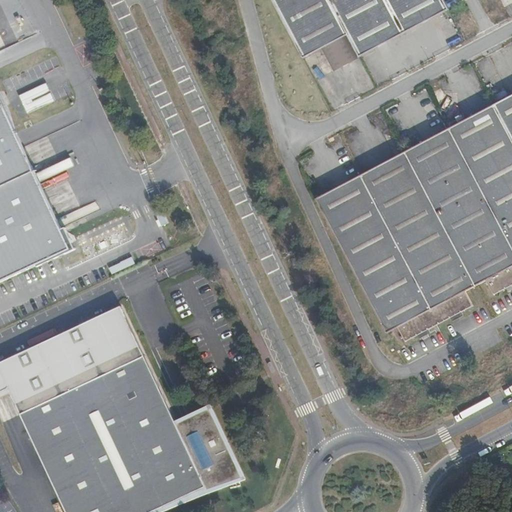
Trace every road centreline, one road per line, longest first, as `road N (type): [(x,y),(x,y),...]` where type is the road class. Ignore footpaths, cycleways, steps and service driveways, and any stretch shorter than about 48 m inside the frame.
road 1 (tertiary): [(116,0),(308,407),(317,462)]
road 2 (tertiary): [(365,439),(332,395),(146,0)]
road 3 (tertiary): [(511,401),(433,441),(390,448)]
road 4 (tertiary): [(414,494),(440,466),(511,427)]
